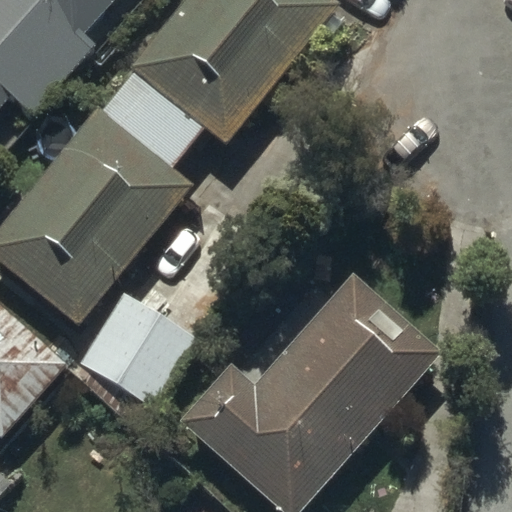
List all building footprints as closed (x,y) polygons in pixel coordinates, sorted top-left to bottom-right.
[(133,0),(0,0),(0,131),(20,110),(39,127),(99,60),(88,50),(133,0)] [(320,0),(207,0),(0,255),(0,275),(86,345),(199,207),(178,189),(212,148),(234,166),(350,24),(320,0)] [(327,511),(450,374),(360,295),(261,408),(234,384),(185,439),(268,511),(327,511)] [(0,313),(0,448),(7,455),(74,380),(0,313)] [(85,387),(155,433),(199,368),(129,321),(85,387)]
